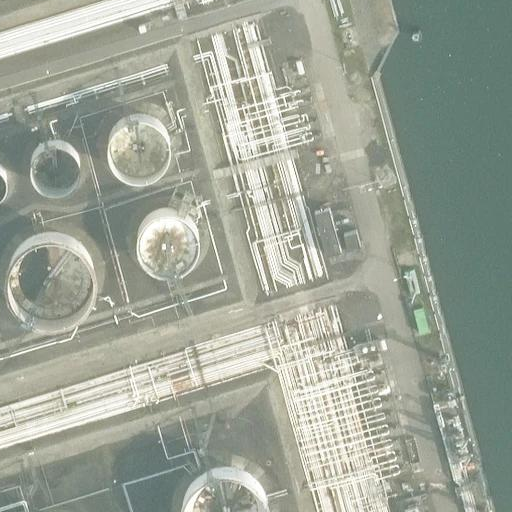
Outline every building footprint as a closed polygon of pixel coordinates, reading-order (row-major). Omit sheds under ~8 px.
[(174,140),(173,133),(171,126),(168,121),(164,116),(158,111),(153,108),(147,106),(140,106),(133,106),(127,108),(121,111),(117,115),(112,120),(109,126),(107,133),(106,140),(107,146),(108,152),(111,158),(116,164),(121,168),(126,171),(130,172),(138,174),(145,173),(151,172),(159,168),(164,164),(169,158),(171,153),(173,146),(174,140)] [(83,160),(83,159),(82,153),(81,149),(79,144),(75,140),(72,137),(68,135),(62,133),(58,132),(53,132),(48,133),(43,135),(39,139),(35,143),(32,147),(30,153),(30,158),(30,163),(32,168),(33,172),(37,176),(40,179),(44,182),(51,185),(55,185),(60,185),(66,183),(69,182),(74,178),(80,170),(82,164),(83,160)] [(10,173),(10,172),(9,165),(5,159),(3,156),(0,154),(0,190),(1,190),(4,187),(7,185),(9,180),(10,173)] [(202,237),(202,236),(201,230),(199,224),(197,219),(193,213),(188,210),(181,206),(175,204),(170,203),(163,204),(157,206),(151,209),(146,213),(141,219),(138,224),(137,230),(136,236),(137,242),(138,248),(141,253),(145,258),(150,263),(157,267),(167,269),(174,268),(181,267),(186,264),(191,260),(196,254),(199,250),(201,244),(202,237)] [(325,255),(327,254),(341,251),(329,208),(314,212),(325,255)] [(97,268),(97,267),(96,258),(93,248),(89,240),(83,234),(76,228),(69,225),(60,222),(49,222),(41,223),(31,226),(24,231),(18,237),(12,244),(9,252),(7,259),(6,268),(7,277),(10,286),(14,293),(21,301),(29,307),(36,310),(42,312),(53,313),(61,312),(70,309),(78,305),(84,300),(90,293),(93,286),(96,277),(97,268)] [(356,229),(344,232),(348,248),(360,245),(356,229)] [(268,511),(269,504),(269,503),(268,494),(266,487),(262,478),(257,472),(250,465),(242,461),(233,458),(224,457),(213,458),(206,460),(198,464),(191,470),(185,477),(180,485),(177,494),(177,503),(177,511),(268,511)]
